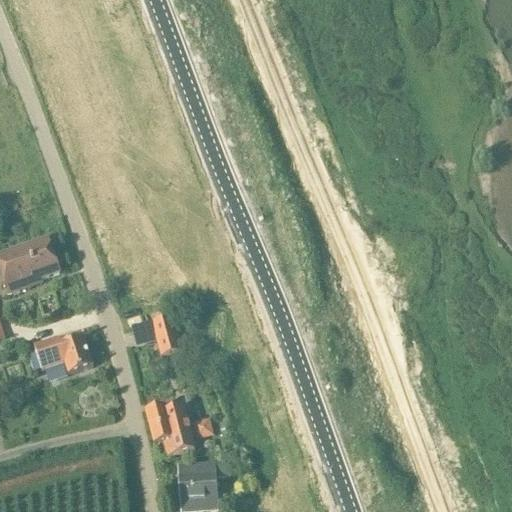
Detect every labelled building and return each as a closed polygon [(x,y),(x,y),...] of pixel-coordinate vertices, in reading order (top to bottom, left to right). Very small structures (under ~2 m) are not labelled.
[(59,275),(46,242),(0,257),(0,266),(11,294),(59,275)] [(153,325),(162,360),(184,355),(174,319),(153,325)] [(43,374),(65,366),(69,378),(94,369),(84,340),(61,348),(59,342),(35,350),(43,374)] [(195,452),(184,409),(168,413),(166,408),(147,413),(155,447),(165,444),(169,459),(195,452)] [(225,465),(179,468),(180,479),(181,502),(182,511),(201,511),(219,511),(217,477),(226,477),(225,465)]
